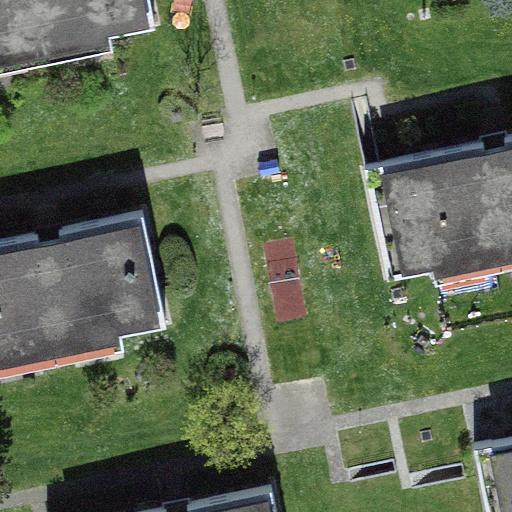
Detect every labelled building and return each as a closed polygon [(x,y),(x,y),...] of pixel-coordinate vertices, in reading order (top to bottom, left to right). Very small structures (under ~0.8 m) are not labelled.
[(0,0),(0,52),(155,21),(150,0),(0,0)] [(365,164),(388,274),(511,248),(511,133),(505,134),(507,143),(497,145),(485,148),(483,139),(365,164)] [(0,239),(0,354),(165,320),(142,209),(59,227),(61,234),(51,236),(39,239),(37,231),(0,239)] [(511,511),(511,435),(475,443),(489,511),(511,511)] [(136,511),(276,511),(271,484),(187,501),(189,510),(180,511),(178,511),(166,511),(166,506),(136,511)]
